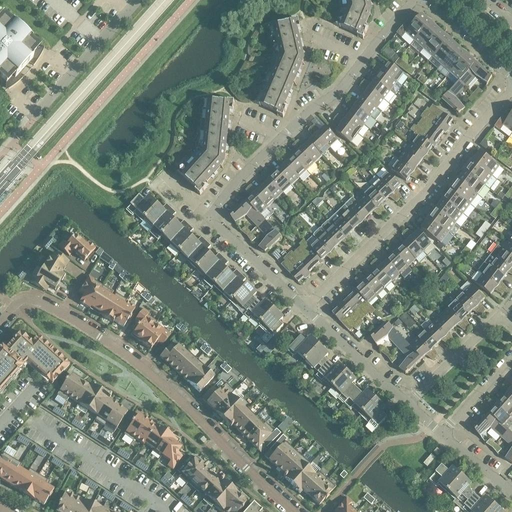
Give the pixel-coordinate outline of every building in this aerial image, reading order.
[(337,0),(338,2),(338,7),(338,8),(337,13),(332,24),(358,35),(357,37),(358,37),(363,39),(362,39),(363,40),(368,26),(363,24),(368,13),(368,7),(366,0),(337,0)] [(413,24),(409,20),(397,33),(411,45),(431,22),(426,19),(422,15),(413,24)] [(292,23),(269,28),(265,29),(270,51),(271,57),(270,62),(252,102),(278,113),(277,116),(278,115),(282,117),(282,118),(283,118),(288,105),(292,95),(307,60),(301,32),(298,18),(297,18),(298,19),(293,20),(292,19),(292,20),(292,23)] [(8,89),(9,89),(16,84),(22,78),(21,78),(17,75),(30,61),(34,64),(33,65),(34,65),(39,58),(43,51),(42,50),(42,52),(35,50),(36,49),(29,43),(31,41),(32,40),(12,23),(11,23),(12,24),(10,26),(3,19),(0,22),(0,76),(6,82),(7,82),(9,88),(8,89)] [(431,22),(411,45),(419,53),(440,31),(436,27),(431,22)] [(440,31),(419,53),(428,61),(449,38),(444,35),(440,31)] [(449,38),(428,61),(437,70),(458,47),(453,43),(449,38)] [(458,47),(437,70),(446,78),(467,54),(462,51),(458,47)] [(467,54),(446,78),(455,85),(458,81),(459,81),(475,63),(471,59),(467,54)] [(405,71),(408,66),(402,61),(398,66),(405,71)] [(408,78),(389,63),(386,67),(384,69),(382,68),(383,67),(377,64),(375,66),(401,86),(408,78)] [(475,63),(459,81),(466,88),(476,76),(488,84),(492,78),(475,63)] [(401,86),(375,66),(374,67),(373,70),(377,74),(378,74),(380,75),(378,77),(376,80),(395,95),(401,86)] [(405,71),(411,76),(415,71),(408,66),(405,71)] [(417,80),(424,85),(427,80),(421,75),(417,80)] [(395,95),(376,80),(373,84),(371,86),(370,85),(370,84),(364,81),(362,83),(388,104),(395,95)] [(458,81),(455,85),(442,100),(459,115),(465,110),(456,99),(466,88),(459,81),(458,81)] [(388,104),(362,83),(360,86),(364,91),(365,90),(367,91),(365,94),(363,98),(382,112),(388,104)] [(429,98),(432,93),(426,88),(422,93),(429,98)] [(473,94),(476,97),(482,92),(478,88),(473,94)] [(429,98),(435,103),(438,98),(432,93),(429,98)] [(468,100),(472,104),(476,97),(473,94),(468,100)] [(382,112),(363,98),(360,101),(358,103),(356,102),(357,101),(351,98),(349,100),(375,121),(382,112)] [(228,103),(204,100),(200,100),(195,147),(193,152),(176,171),(197,189),(195,191),(195,192),(196,191),(200,195),(199,195),(200,196),(209,185),(224,168),(228,158),(231,125),(233,115),(234,101),(233,102),(228,101),(229,100),(228,100),(228,103)] [(375,121),(349,100),(347,104),(351,108),(352,108),(354,108),(352,111),(349,115),(368,129),(375,121)] [(452,120),(435,107),(433,106),(430,110),(428,109),(428,108),(424,113),(446,129),(452,120)] [(495,126),(509,137),(511,133),(511,113),(510,116),(506,112),(495,126)] [(446,129),(424,113),(420,118),(421,118),(423,119),(420,123),(439,138),(446,129)] [(368,129),(349,115),(347,118),(345,121),(343,119),(344,118),(338,115),(335,118),(362,138),(368,129)] [(362,138),(335,118),(334,121),(338,126),(339,125),(340,126),(339,128),(336,132),(355,147),(362,138)] [(439,138),(420,123),(416,127),(415,126),(415,125),(411,130),(415,133),(433,147),(439,138)] [(342,145),(325,127),(322,130),(319,132),(318,131),(319,130),(314,126),(311,128),(334,152),(342,145)] [(334,152),(311,128),(308,131),(312,136),(313,136),(314,137),(313,139),(309,142),(322,155),(329,148),(333,153),(334,152)] [(415,133),(415,134),(409,142),(412,144),(433,161),(435,158),(431,153),(430,154),(428,153),(430,150),(433,147),(415,133)] [(322,155),(309,142),(306,145),(304,147),(302,146),(303,145),(298,141),(295,143),(314,163),(322,155)] [(314,163),(295,143),(293,146),(296,151),(297,151),(299,152),(297,154),(294,157),(306,170),(314,163)] [(433,161),(412,144),(405,153),(419,164),(422,160),(424,158),(426,160),(425,161),(431,164),(433,161)] [(476,157),(472,161),(497,180),(504,170),(480,152),(476,157)] [(419,164),(405,153),(399,161),(394,157),(394,158),(420,178),(422,175),(418,170),(417,171),(415,170),(417,167),(419,164)] [(504,164),(508,159),(501,154),(498,159),(504,164)] [(306,170),(294,157),(290,160),(288,162),(287,160),(282,156),(280,158),(299,177),(306,170)] [(299,177),(280,158),(279,158),(277,161),(281,166),(281,165),(283,167),(281,169),(278,172),(291,185),(299,177)] [(420,178),(394,158),(387,167),(406,181),(409,177),(411,175),(412,177),(412,178),(418,181),(420,178)] [(497,180),(472,161),(469,167),(465,171),(489,190),(497,180)] [(400,185),(384,168),(376,176),(399,200),(401,197),(397,192),(397,193),(395,191),(397,189),(400,185)] [(291,185),(278,172),(275,175),(272,177),(271,175),(272,175),(267,171),(264,172),(283,192),(291,185)] [(489,190),(465,171),(462,176),(457,180),(482,199),(489,190)] [(283,192),(264,172),(264,173),(261,176),(265,181),(266,180),(267,181),(266,184),(263,186),(275,200),(283,192)] [(399,200),(376,176),(368,183),(384,201),(388,198),(390,196),(391,198),(396,202),(399,200)] [(482,199),(457,180),(454,186),(451,190),(475,209),(482,199)] [(372,188),(364,195),(383,215),(385,212),(382,207),(381,207),(379,206),(381,204),(384,201),(368,183),(368,184),(372,188)] [(275,200),(263,186),(259,190),(257,192),(255,190),(256,189),(251,186),(249,187),(268,207),(275,200)] [(268,207),(249,187),(248,188),(246,191),(249,196),(250,195),(252,196),(250,199),(247,202),(259,215),(260,215),(259,215),(268,207)] [(475,209),(451,190),(447,195),(442,199),(467,218),(475,209)] [(8,192),(0,200),(0,205),(10,194),(8,192)] [(364,195),(356,202),(369,216),(372,213),(375,211),(376,212),(375,213),(380,217),(383,215),(364,195)] [(134,214),(143,222),(158,205),(156,199),(153,201),(149,197),(145,201),(140,196),(126,210),(132,216),(134,214)] [(344,205),(348,210),(368,230),(370,227),(366,222),(365,222),(364,221),(366,219),(369,216),(356,202),(352,198),(344,205)] [(467,218),(442,199),(439,205),(436,209),(460,228),(467,218)] [(259,215),(247,202),(231,217),(235,223),(247,215),(257,226),(264,220),(260,215),(259,215)] [(500,213),(504,207),(499,203),(495,209),(500,213)] [(158,205),(143,222),(144,220),(153,228),(171,209),(167,204),(163,208),(164,208),(163,210),(158,205)] [(336,213),(341,217),(353,231),(356,227),(359,226),(360,227),(359,228),(364,232),(368,230),(348,210),(344,205),(336,213)] [(171,209),(153,228),(150,232),(158,240),(161,237),(176,221),(170,217),(172,216),(173,216),(176,213),(171,209)] [(460,228),(436,209),(433,214),(428,218),(453,237),(460,228)] [(500,213),(495,209),(489,216),(494,220),(500,213)] [(328,220),(333,225),(352,245),(354,242),(351,237),(350,237),(348,236),(350,234),(353,231),(341,217),(336,213),(328,220)] [(453,237),(428,218),(425,224),(421,229),(445,247),(453,237)] [(281,238),(264,220),(257,226),(268,237),(259,248),(265,253),(281,238)] [(321,228),(325,232),(338,246),(341,242),(343,241),(344,242),(344,243),(349,247),(352,245),(333,225),(328,220),(321,228)] [(176,221),(161,237),(170,245),(189,225),(184,221),(181,224),(182,225),(180,226),(176,221)] [(479,239),(489,226),(484,222),(475,235),(479,239)] [(189,225),(170,245),(179,253),(193,238),(188,234),(189,232),(190,233),(193,230),(189,225)] [(247,236),(250,233),(245,227),(241,231),(247,236)] [(338,246),(325,232),(321,228),(313,235),(317,240),(336,260),(338,257),(335,252),(334,252),(332,251),(334,249),(338,246)] [(407,230),(404,232),(427,256),(436,249),(419,231),(415,235),(413,236),(412,235),(412,234),(407,230)] [(427,256),(404,232),(402,235),(406,240),(408,241),(406,243),(403,246),(415,259),(423,252),(427,257),(427,256)] [(247,236),(251,242),(256,238),(250,233),(247,236)] [(92,252),(95,249),(88,243),(86,245),(75,235),(66,244),(63,241),(58,247),(69,257),(73,252),(84,261),(88,257),(89,258),(93,253),(92,252)] [(193,238),(179,253),(181,252),(189,260),(187,261),(188,261),(206,242),(202,237),(198,241),(199,241),(198,243),(193,238)] [(303,240),(303,241),(322,260),(325,257),(328,256),(329,257),(328,258),(333,262),(336,260),(317,240),(310,247),(303,240)] [(322,260),(303,241),(299,245),(300,245),(301,246),(297,250),(314,268),(322,260)] [(465,258),(475,245),(470,241),(460,254),(465,258)] [(511,242),(509,241),(503,249),(511,256),(511,242)] [(206,242),(188,261),(196,270),(211,254),(205,250),(207,249),(211,246),(206,242)] [(415,259),(403,246),(400,249),(397,251),(396,250),(397,249),(392,245),(389,247),(408,267),(415,259)] [(511,256),(503,249),(498,246),(491,254),(496,258),(511,270),(511,256)] [(408,267),(389,247),(386,250),(390,255),(391,255),(392,256),(391,258),(387,261),(400,274),(408,267)] [(314,268),(297,250),(293,254),(292,252),(292,251),(287,256),(306,275),(314,268)] [(65,267),(69,262),(54,253),(50,258),(49,257),(42,268),(62,280),(65,276),(61,274),(65,267)] [(211,254),(196,270),(205,278),(224,258),(219,254),(216,257),(216,258),(215,259),(211,254)] [(511,270),(496,258),(491,254),(485,263),(489,267),(504,277),(507,274),(509,272),(510,273),(510,274),(511,275),(511,270)] [(306,275),(287,256),(283,260),(284,260),(285,261),(281,265),(298,283),(306,275)] [(224,258),(205,278),(207,277),(215,284),(214,286),(228,271),(223,267),(224,265),(225,266),(228,262),(224,258)] [(400,274),(387,261),(384,264),(382,266),(380,265),(381,264),(376,260),(373,262),(392,282),(400,274)] [(392,282),(373,262),(371,265),(374,270),(375,270),(377,271),(375,273),(372,276),(384,289),(387,293),(395,285),(392,282)] [(504,277),(489,267),(485,263),(478,271),(505,292),(506,288),(502,284),(501,285),(500,284),(501,281),(504,277)] [(62,280),(42,268),(36,278),(32,276),(29,282),(42,290),(45,292),(49,287),(54,290),(60,280),(62,281),(62,280)] [(228,271),(214,286),(222,294),(241,275),(236,270),(233,274),(234,274),(232,276),(228,271)] [(505,292),(478,271),(471,280),(490,295),(493,291),(496,289),(497,290),(496,291),(502,294),(505,292)] [(241,275),(222,294),(231,302),(248,284),(245,287),(240,283),(242,282),(246,279),(241,275)] [(384,289),(372,276),(368,279),(366,281),(365,279),(360,275),(357,277),(376,297),(384,289)] [(94,280),(88,276),(78,292),(83,296),(79,303),(86,307),(100,284),(94,280)] [(376,297),(357,277),(355,280),(359,285),(359,284),(361,286),(359,288),(356,291),(375,311),(375,310),(369,304),(376,297)] [(484,299),(468,282),(460,289),(483,314),(485,311),(481,306),(480,306),(479,305),(481,303),(484,299)] [(100,284),(86,307),(90,310),(91,308),(100,314),(110,296),(113,292),(100,284)] [(248,284),(231,302),(239,310),(239,311),(244,316),(257,301),(253,297),(257,293),(253,290),(254,287),(248,284)] [(483,314),(460,289),(459,290),(463,294),(456,301),(468,314),(472,311),(474,310),(475,311),(475,312),(480,316),(483,314)] [(375,311),(356,291),(348,299),(365,316),(369,313),(371,315),(375,311)] [(110,296),(100,314),(102,315),(101,316),(112,323),(113,322),(113,321),(124,303),(126,300),(125,299),(115,294),(115,293),(112,297),(110,296)] [(468,314),(456,301),(451,296),(444,304),(448,309),(467,329),(469,326),(466,320),(465,321),(463,320),(465,317),(468,314)] [(365,316),(348,299),(340,306),(359,326),(363,322),(361,320),(365,316)] [(261,305),(257,301),(244,316),(249,320),(251,318),(259,326),(275,309),(272,304),(269,305),(265,301),(261,305)] [(132,315),(131,315),(134,309),(124,303),(113,321),(113,322),(123,328),(128,320),(129,320),(132,315)] [(359,326),(340,306),(332,314),(349,332),(353,328),(355,330),(359,326)] [(134,321),(136,324),(138,325),(130,335),(141,343),(155,324),(157,322),(148,315),(149,314),(143,309),(134,321)] [(275,309),(259,326),(267,334),(265,336),(270,340),(283,326),(279,322),(283,318),(279,314),(280,312),(275,309)] [(467,329),(448,309),(440,316),(453,329),(456,326),(458,324),(460,326),(459,327),(464,331),(467,329)] [(453,329),(440,316),(432,323),(451,344),(454,341),(450,335),(449,336),(448,335),(449,332),(453,329)] [(405,341),(387,323),(371,338),(376,344),(387,336),(398,347),(405,341)] [(451,344),(432,323),(425,331),(437,344),(440,341),(443,339),(444,341),(443,342),(448,346),(451,344)] [(156,341),(159,343),(162,345),(170,335),(155,324),(141,343),(150,350),(156,341)] [(437,344),(425,331),(417,338),(436,359),(438,356),(434,350),(433,351),(432,350),(434,347),(437,344)] [(0,391),(26,362),(51,385),(69,365),(62,359),(59,356),(58,356),(58,355),(54,352),(47,346),(48,346),(44,343),(37,337),(31,343),(20,333),(4,350),(1,347),(0,348),(0,391)] [(306,342),(301,336),(287,351),(293,356),(296,352),(305,361),(320,346),(317,340),(314,341),(310,338),(306,342)] [(417,338),(409,346),(421,359),(425,356),(427,354),(428,356),(428,357),(433,361),(436,359),(417,338)] [(409,346),(405,341),(398,347),(408,358),(399,369),(406,374),(421,359),(409,346)] [(264,351),(269,355),(276,346),(271,342),(264,351)] [(174,349),(170,345),(159,357),(170,367),(184,351),(177,346),(174,349)] [(325,348),(320,346),(305,361),(318,373),(315,377),(328,362),(325,359),(328,355),(324,351),(325,348)] [(387,357),(391,354),(385,348),(381,352),(387,357)] [(184,351),(170,367),(180,376),(194,361),(196,359),(187,351),(186,353),(184,351)] [(387,357),(392,364),(396,359),(391,354),(387,357)] [(194,361),(180,376),(191,386),(206,368),(198,361),(196,362),(194,361)] [(334,368),(328,362),(315,377),(321,383),(323,381),(331,388),(347,372),(344,366),(342,368),(338,364),(334,368)] [(215,376),(206,368),(191,386),(199,393),(215,376)] [(347,372),(331,388),(340,396),(338,398),(344,404),(358,390),(352,385),(356,381),(352,377),(353,374),(347,372)] [(80,381),(70,374),(66,381),(65,381),(62,385),(63,386),(56,395),(66,402),(80,381)] [(89,387),(80,381),(66,402),(69,398),(78,404),(91,384),(91,383),(89,387)] [(230,395),(234,392),(225,383),(217,391),(213,387),(202,399),(214,411),(230,395)] [(100,391),(95,388),(96,387),(91,384),(78,404),(87,410),(100,391)] [(511,390),(504,384),(502,387),(506,392),(507,391),(509,392),(507,395),(504,398),(511,405),(511,390)] [(363,395),(358,390),(344,404),(350,410),(352,408),(361,416),(376,399),(374,394),(371,395),(367,391),(363,395)] [(110,397),(100,391),(87,410),(97,416),(94,420),(110,397)] [(238,403),(230,395),(214,411),(222,419),(238,403)] [(110,397),(94,420),(104,427),(118,406),(109,400),(110,397)] [(511,416),(511,405),(504,398),(501,401),(499,403),(497,402),(498,401),(493,398),(490,400),(510,418),(511,416)] [(376,399),(361,416),(369,424),(365,427),(372,433),(387,418),(381,412),(385,408),(381,404),(382,402),(376,399)] [(511,419),(510,418),(490,400),(488,403),(492,408),(492,407),(494,408),(493,411),(490,414),(503,426),(508,430),(511,425),(511,419)] [(246,411),(246,410),(238,403),(222,419),(230,427),(232,425),(232,426),(246,411)] [(118,406),(104,427),(113,433),(120,423),(121,424),(124,419),(123,419),(127,412),(118,406)] [(256,417),(248,409),(246,410),(246,411),(232,426),(241,434),(256,417)] [(134,438),(147,420),(146,420),(138,414),(132,422),(131,422),(128,426),(129,427),(125,432),(134,438)] [(503,426),(490,414),(475,431),(480,436),(491,427),(502,437),(508,430),(503,426)] [(248,441),(265,423),(257,415),(256,417),(241,434),(248,441)] [(143,445),(156,427),(147,420),(134,438),(143,445)] [(274,431),(265,423),(248,441),(260,453),(266,448),(262,444),(264,441),(267,438),(270,435),(273,432),(274,431)] [(153,449),(165,432),(156,426),(156,427),(143,445),(144,445),(145,444),(153,449)] [(511,463),(511,433),(508,430),(502,437),(511,446),(511,449),(505,459),(511,464),(511,463)] [(160,457),(174,438),(165,432),(153,449),(151,451),(160,457)] [(177,441),(174,438),(160,457),(160,458),(162,456),(170,462),(167,466),(172,470),(182,457),(177,453),(181,448),(175,444),(177,441)] [(492,448),(495,445),(490,439),(486,444),(492,448)] [(277,468),(294,450),(285,442),(284,442),(281,445),(279,448),(276,451),(273,454),(269,450),(263,456),(277,468)] [(492,448),(497,454),(501,450),(495,445),(492,448)] [(283,478),(302,457),(294,450),(277,468),(284,475),(283,477),(283,478)] [(0,478),(12,459),(3,453),(0,457),(0,478)] [(427,467),(435,458),(431,455),(429,457),(426,461),(423,464),(426,466),(427,467)] [(292,485),(310,465),(302,457),(283,478),(292,485)] [(186,485),(203,466),(194,458),(177,477),(186,485)] [(0,479),(8,484),(19,468),(21,464),(12,459),(0,478),(0,479)] [(299,494),(319,472),(318,472),(310,465),(292,485),(296,489),(295,490),(299,494)] [(449,472),(442,465),(429,480),(437,487),(439,485),(447,492),(462,475),(459,470),(457,471),(453,468),(449,472)] [(196,491),(211,474),(203,466),(186,485),(188,483),(196,491)] [(17,490),(26,473),(19,468),(8,484),(17,490)] [(25,495),(38,475),(29,469),(27,473),(26,473),(17,490),(25,495)] [(310,498),(327,480),(319,472),(299,494),(302,491),(303,492),(310,498)] [(204,498),(221,479),(219,481),(211,474),(196,491),(204,498)] [(34,501),(45,484),(47,480),(38,475),(25,495),(34,501)] [(468,478),(462,475),(447,492),(455,500),(453,502),(461,509),(475,495),(467,488),(471,484),(467,480),(468,478)] [(213,506),(230,487),(221,479),(204,498),(205,498),(206,497),(214,504),(212,505),(213,506)] [(331,492),(335,487),(327,480),(310,498),(319,506),(324,500),(331,492)] [(53,490),(45,484),(34,501),(37,503),(38,502),(43,506),(48,499),(52,493),(51,493),(53,490)] [(219,511),(222,511),(238,494),(230,487),(213,506),(219,511)] [(59,505),(55,511),(67,511),(74,496),(65,492),(62,499),(61,498),(58,505),(59,505)] [(241,508),(247,502),(238,494),(222,511),(223,511),(239,511),(242,509),(241,508)] [(482,501),(475,495),(461,509),(464,511),(488,511),(495,505),(492,499),(489,501),(485,497),(482,501)] [(78,511),(84,501),(74,496),(67,511),(78,511)] [(357,511),(350,505),(352,503),(347,498),(334,511),(357,511)] [(84,501),(78,511),(89,511),(93,505),(84,501)]
